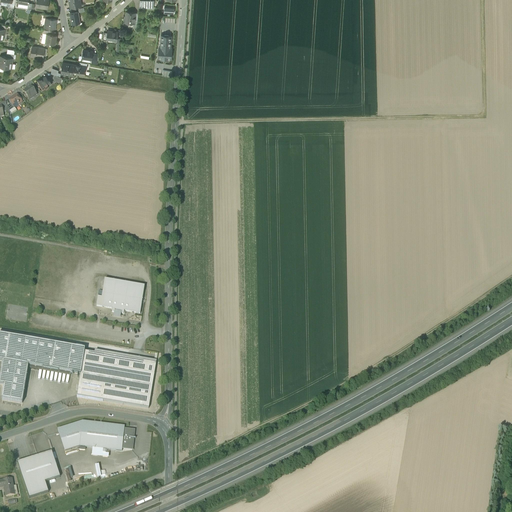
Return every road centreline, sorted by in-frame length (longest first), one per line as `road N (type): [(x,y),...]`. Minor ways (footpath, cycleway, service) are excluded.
road 1 (track): [(69,511),(293,412),(511,278)]
road 2 (motorway): [(511,309),(316,424),(131,511)]
road 3 (track): [(175,122),(485,115),(482,0)]
road 4 (unclassified): [(168,402),(168,219),(184,0)]
road 5 (motorway): [(160,511),(321,435),(511,323)]
road 6 (unclassified): [(0,438),(90,411),(157,423)]
